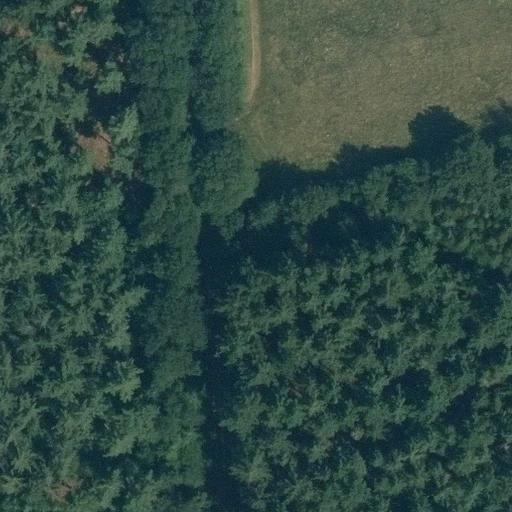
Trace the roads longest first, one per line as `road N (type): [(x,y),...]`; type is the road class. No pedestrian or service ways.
road 1 (track): [(220,511),(204,231)]
road 2 (track): [(193,0),(204,231)]
